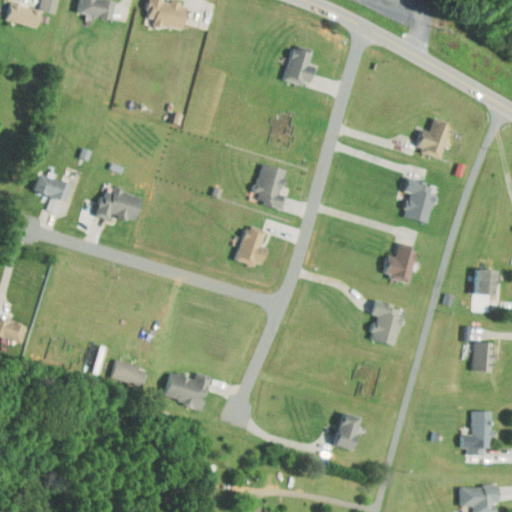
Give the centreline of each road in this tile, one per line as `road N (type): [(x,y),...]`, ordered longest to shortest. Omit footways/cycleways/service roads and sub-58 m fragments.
road 1 (residential): [(383,511),(495,100)]
road 2 (residential): [(237,413),(299,264),(364,27)]
road 3 (residential): [(28,227),(283,302)]
road 4 (primary): [(511,109),(301,0)]
